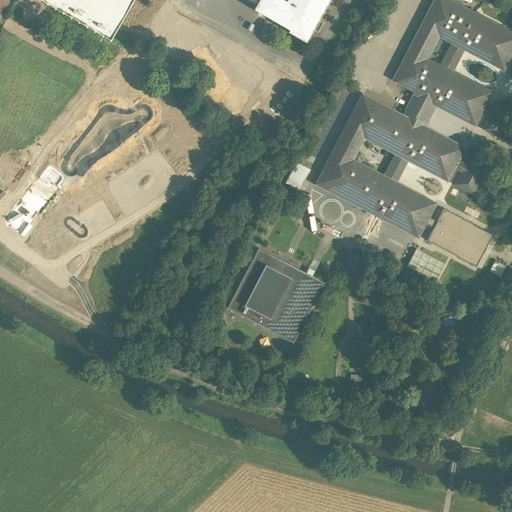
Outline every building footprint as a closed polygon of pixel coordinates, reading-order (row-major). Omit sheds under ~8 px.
[(133,0),(41,0),(110,40),(133,0)] [(247,0),(257,5),(254,10),(289,30),(288,32),(306,42),(313,30),(317,32),(323,23),(319,20),(330,0),(247,0)] [(434,204),(396,184),(408,159),(447,179),(453,167),(456,161),(463,148),(424,128),(437,104),(476,124),(482,112),(485,106),(492,93),(453,73),(466,48),(504,68),(511,56),(511,53),(511,33),(448,0),(437,0),(395,80),(417,91),(404,118),(363,97),(317,184),(418,236),(424,223),(427,217),(434,204)] [(511,111),(497,104),(494,111),(485,106),(482,112),(491,116),(485,128),(503,138),(511,119),(511,111)] [(468,159),(465,166),(456,161),(453,167),(462,171),(456,184),(474,193),(486,168),(468,159)] [(286,183),(300,190),(310,170),(297,163),(286,183)] [(494,234),(444,209),(437,222),(427,217),(424,223),(434,228),(427,241),(477,267),(494,234)] [(325,283),(258,248),(227,309),(293,343),(325,283)] [(407,267),(436,281),(445,264),(416,249),(407,267)] [(337,276),(349,282),(359,261),(348,255),(337,276)] [(439,287),(424,279),(420,287),(435,295),(439,287)] [(466,331),(468,323),(461,321),(459,329),(466,331)] [(356,376),(368,376),(368,367),(357,367),(357,363),(352,363),(352,373),(356,373),(356,376)]
